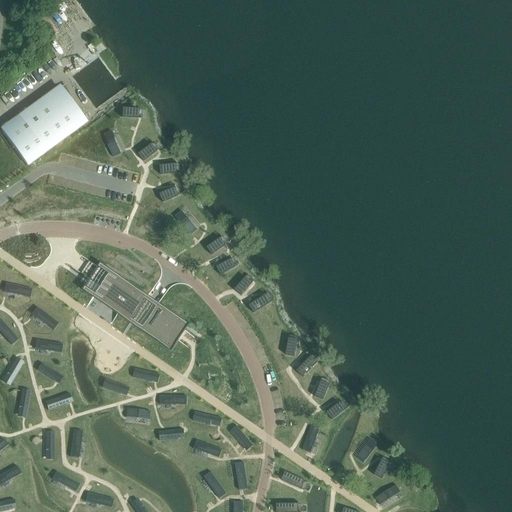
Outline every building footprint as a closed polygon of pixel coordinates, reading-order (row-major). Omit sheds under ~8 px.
[(26,166),(45,152),(85,123),(70,104),(60,89),(49,96),(1,131),(26,166)] [(122,109),(121,118),(138,119),(138,110),(122,109)] [(117,135),(106,139),(113,158),(125,153),(117,135)] [(151,145),(138,155),(144,162),(157,152),(151,145)] [(176,165),(160,166),(161,175),(177,174),(176,165)] [(175,189),(159,195),(163,203),(178,197),(175,189)] [(181,211),(175,217),(190,236),(197,230),(181,211)] [(36,263),(55,246),(44,233),(25,250),(36,263)] [(220,239),(207,248),(212,256),(225,246),(220,239)] [(231,260),(216,268),(221,276),(235,268),(231,260)] [(109,275),(95,294),(170,346),(184,327),(109,275)] [(246,278),(235,290),(241,296),(252,284),(246,278)] [(5,284),(3,293),(30,299),(32,290),(5,284)] [(266,296),(249,306),(254,314),(271,303),(266,296)] [(37,308),(32,315),(53,331),(59,324),(37,308)] [(0,320),(0,319),(0,332),(11,346),(18,340),(0,320)] [(289,339),(286,356),(294,357),(297,341),(289,339)] [(40,340),(39,351),(61,354),(63,343),(40,340)] [(311,357),(297,372),(303,378),(317,363),(311,357)] [(16,358),(4,379),(11,384),(24,363),(16,358)] [(41,364),(37,371),(55,383),(60,376),(41,364)] [(135,369),(133,378),(154,383),(156,374),(135,369)] [(105,380),(102,388),(122,396),(125,387),(105,380)] [(321,382),(315,397),(323,401),(329,385),(321,382)] [(22,390),(18,414),(26,416),(31,391),(22,390)] [(66,396),(45,403),(48,411),(69,404),(66,396)] [(187,396),(160,396),(160,405),(187,406),(187,396)] [(340,404),(327,413),(332,421),(345,411),(340,404)] [(127,409),(126,418),(150,421),(151,412),(127,409)] [(195,413),(193,421),(216,427),(218,418),(195,413)] [(311,425),(302,451),(311,454),(320,428),(311,425)] [(237,426),(230,432),(244,449),(251,443),(237,426)] [(180,430),(158,432),(159,441),(181,439),(180,430)] [(73,431),(70,458),(79,459),(82,432),(73,431)] [(54,433),(45,433),(45,457),(54,457),(54,433)] [(371,439),(356,458),(363,464),(378,445),(371,439)] [(196,441),(193,449),(219,458),(222,450),(196,441)] [(382,461),(374,476),(382,480),(390,465),(382,461)] [(244,463),(235,464),(239,491),(248,490),(244,463)] [(17,467),(0,475),(0,485),(21,474),(17,467)] [(56,472),(52,480),(76,493),(80,485),(56,472)] [(210,472),(202,478),(218,499),(226,493),(210,472)] [(285,473),(281,481),(301,490),(305,482),(285,473)] [(396,485),(375,498),(380,506),(401,493),(396,485)] [(87,494),(85,503),(111,509),(113,500),(87,494)] [(10,501),(0,503),(0,511),(12,510),(10,501)] [(146,511),(140,502),(132,508),(135,511),(146,511)]
